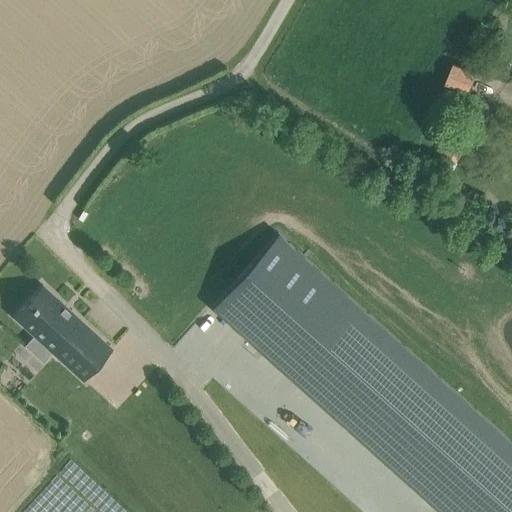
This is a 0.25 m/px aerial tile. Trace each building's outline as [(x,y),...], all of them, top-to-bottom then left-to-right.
[(445,81),(468,89),(476,70),(452,61),(445,81)] [(458,113),(480,125),(490,107),(468,95),(458,113)] [(438,152),(456,161),(468,138),(450,129),(438,152)] [(511,511),(511,445),(277,234),(210,309),(436,511),(511,511)] [(42,284),(13,316),(83,380),(112,348),(42,284)]
